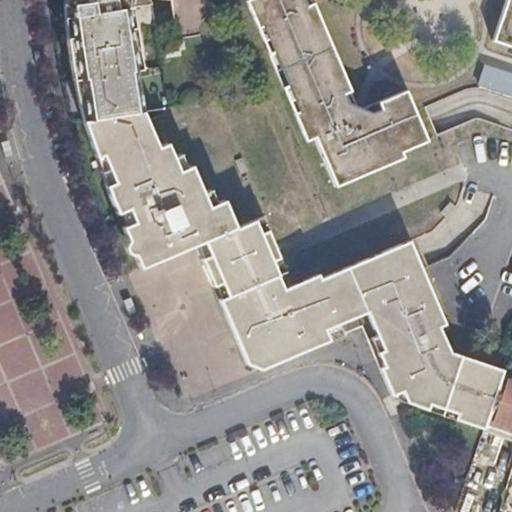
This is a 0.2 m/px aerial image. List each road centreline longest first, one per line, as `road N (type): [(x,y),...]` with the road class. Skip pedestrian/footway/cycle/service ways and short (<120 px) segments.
road 1 (residential): [(6,0),(20,126),(152,447)]
road 2 (residential): [(405,511),(358,401),(316,378),(152,447)]
road 3 (residential): [(152,447),(12,511)]
